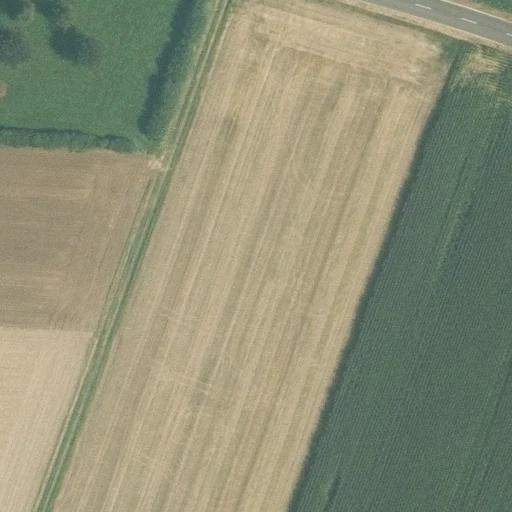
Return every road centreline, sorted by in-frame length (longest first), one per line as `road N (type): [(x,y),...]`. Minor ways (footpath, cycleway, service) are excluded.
road 1 (track): [(40,511),(224,0)]
road 2 (tertiary): [(511,37),(397,0)]
